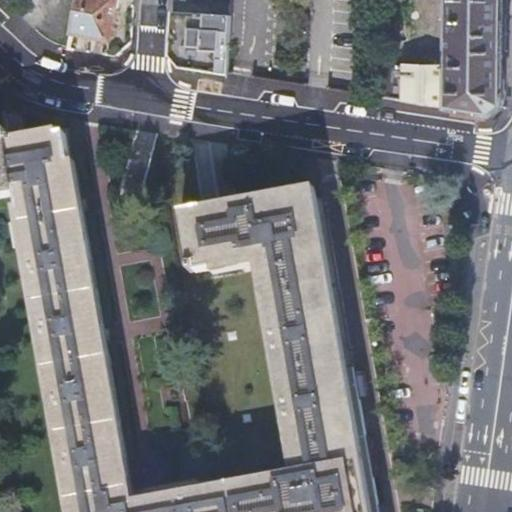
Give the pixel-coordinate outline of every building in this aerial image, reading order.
[(117,0),(75,0),(70,30),(111,38),(117,0)] [(445,0),(444,67),(396,67),(393,68),(391,102),(492,118),(492,107),(504,107),(504,18),(503,0),(445,0)] [(227,78),(231,7),(218,6),(217,16),(173,13),(170,59),(178,71),(227,78)] [(7,149),(7,144),(0,144),(0,198),(15,195),(7,149)] [(15,148),(7,149),(15,195),(70,511),(233,511),(230,495),(219,497),(131,511),(129,511),(65,145),(17,155),(15,148)] [(295,483),(230,495),(233,511),(377,511),(349,340),(326,200),(312,202),(312,199),(206,216),(205,208),(187,212),(196,266),(189,267),(191,276),(197,275),(197,277),(260,266),(295,483)]
